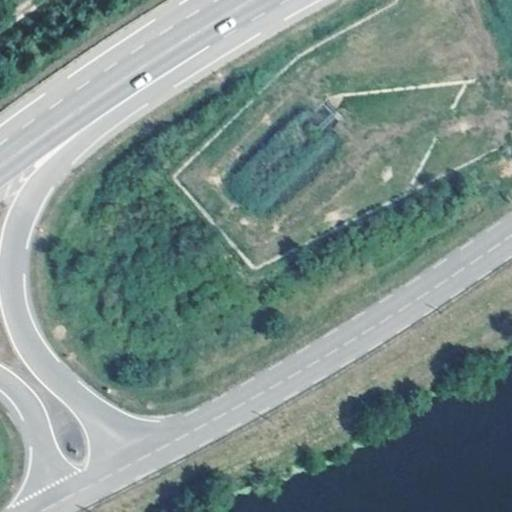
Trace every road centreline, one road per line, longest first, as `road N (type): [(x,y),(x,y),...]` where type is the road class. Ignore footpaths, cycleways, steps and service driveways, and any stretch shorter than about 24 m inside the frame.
road 1 (primary): [(144,459),(53,378),(31,347),(15,308),(17,233),(74,154),(218,23)]
road 2 (tertiary): [(511,237),(277,387),(144,459)]
road 3 (track): [(149,511),(334,394),(511,299)]
road 4 (primary): [(0,171),(218,23)]
road 5 (primary): [(0,384),(38,438),(55,504)]
